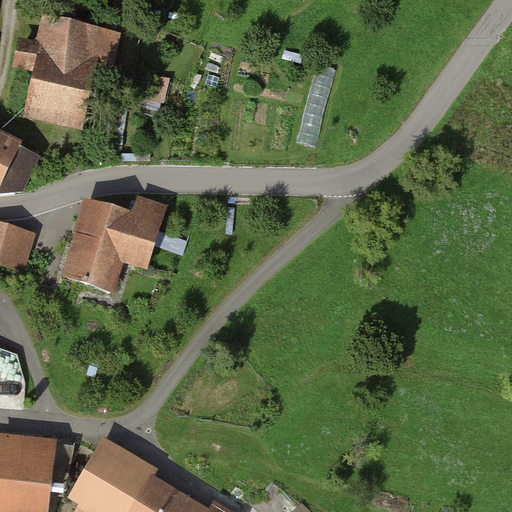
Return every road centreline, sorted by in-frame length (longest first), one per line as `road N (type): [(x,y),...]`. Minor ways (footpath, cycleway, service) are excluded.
road 1 (residential): [(0,418),(138,426),(237,301),(345,198),(346,183)]
road 2 (residential): [(346,183),(118,180),(0,208)]
road 3 (residential): [(511,2),(417,129),(382,165),(346,183)]
